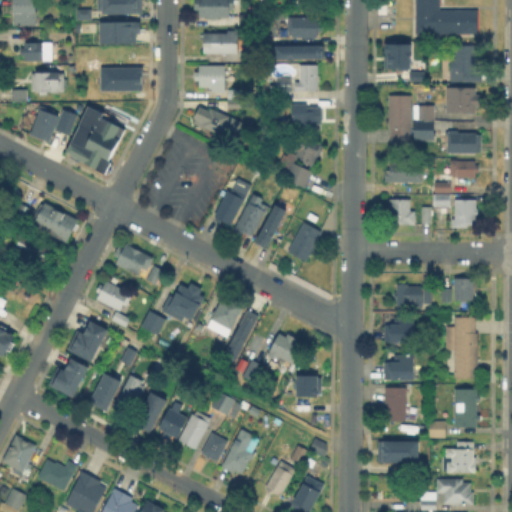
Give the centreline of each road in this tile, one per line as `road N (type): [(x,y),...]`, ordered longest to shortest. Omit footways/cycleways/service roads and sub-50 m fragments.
road 1 (residential): [(348,511),(355,0)]
road 2 (residential): [(509,511),(511,25)]
road 3 (residential): [(0,421),(164,106),(165,0)]
road 4 (residential): [(351,319),(328,316),(0,146)]
road 5 (residential): [(239,511),(0,387)]
road 6 (residential): [(511,252),(352,252)]
